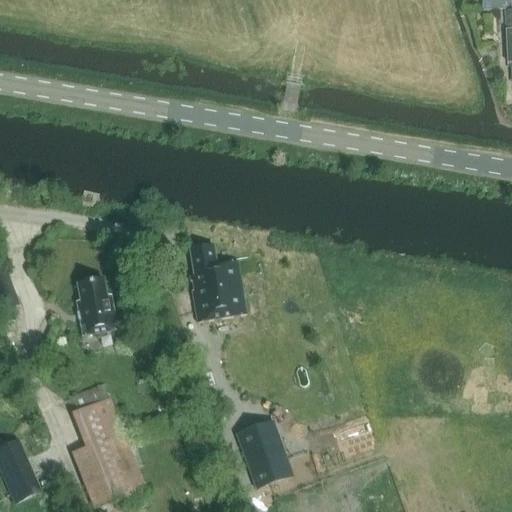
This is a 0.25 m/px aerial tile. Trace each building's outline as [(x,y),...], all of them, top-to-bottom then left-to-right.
[(511,0),(482,0),(483,12),(505,11),(508,67),(511,66),(511,0)] [(190,270),(197,325),(246,318),(244,306),(242,307),(240,291),(242,291),(238,263),(215,267),(212,248),(193,251),(195,270),(190,270)] [(104,282),(78,286),(81,303),(77,303),(84,338),(117,332),(111,297),(107,298),(104,282)] [(0,327),(14,323),(10,311),(0,313),(0,327)] [(96,511),(147,492),(126,439),(105,386),(72,399),(79,415),(73,417),(86,450),(72,456),(94,511),(96,511)] [(273,424),(239,436),(257,489),(291,477),(273,424)] [(0,450),(0,473),(15,507),(43,495),(20,442),(0,450)]
